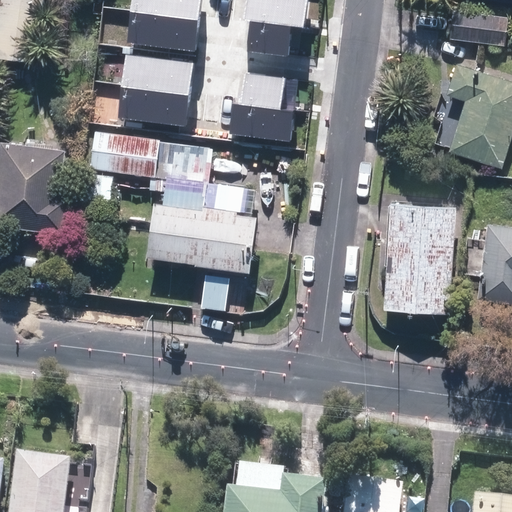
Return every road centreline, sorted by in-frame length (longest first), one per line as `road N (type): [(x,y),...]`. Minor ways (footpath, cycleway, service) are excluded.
road 1 (residential): [(361,0),(317,378)]
road 2 (residential): [(317,378),(0,338)]
road 3 (residential): [(511,402),(317,378)]
